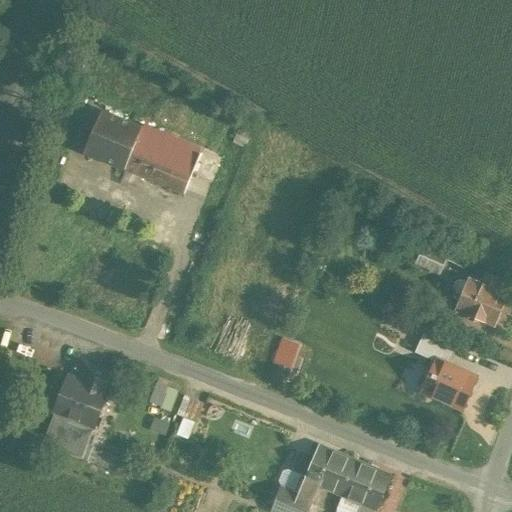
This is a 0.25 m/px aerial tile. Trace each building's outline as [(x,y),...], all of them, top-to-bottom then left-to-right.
[(105,111),(87,153),(183,195),(201,153),(105,111)] [(429,234),(415,263),(440,274),(454,245),(429,234)] [(455,310),(494,326),(501,310),(511,314),(511,297),(469,279),(455,310)] [(474,378),(437,361),(424,392),(460,408),(474,378)] [(86,363),(79,380),(107,392),(114,375),(86,363)] [(68,376),(54,411),(56,412),(95,427),(109,392),(107,392),(79,380),(68,376)] [(194,421),(202,400),(188,395),(180,416),(194,421)] [(95,427),(56,412),(43,444),(82,459),(95,427)] [(319,486),(341,495),(355,462),(319,446),(306,478),(305,480),(319,486)] [(102,448),(97,462),(136,476),(141,462),(102,448)] [(376,511),(391,476),(355,462),(341,495),(362,503),(358,511),(376,511)] [(305,480),(306,478),(300,475),(294,491),(281,485),(271,511),(274,511),(308,511),(319,486),(305,480)]
